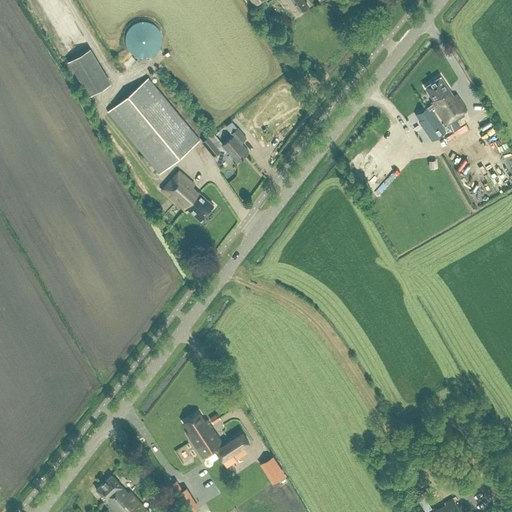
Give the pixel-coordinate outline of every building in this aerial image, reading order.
[(296,15),(308,6),(303,0),(281,0),(286,7),(289,5),(296,15)] [(158,28),(156,25),(154,23),(151,22),(148,21),(145,20),(142,20),(139,20),(136,21),(133,23),(131,25),(129,27),(127,29),(126,32),(125,35),(124,38),(125,42),(126,45),(127,47),(129,50),(131,52),(133,54),(136,56),(139,57),(142,57),(146,57),(149,56),(152,55),(154,53),(157,51),(159,49),(160,46),(161,43),(162,40),(161,36),(161,33),(160,30),(158,28)] [(111,82),(90,47),(67,60),(88,95),(111,82)] [(456,121),(467,113),(466,110),(467,109),(456,93),(453,95),(440,75),(424,86),(433,99),(430,101),(432,103),(428,105),(415,114),(419,120),(418,120),(432,140),(445,131),(437,119),(441,117),(446,123),(447,123),(452,130),(459,126),(456,121)] [(159,172),(199,139),(148,77),(107,111),(159,172)] [(236,161),(248,151),(240,141),(246,137),(237,127),(230,133),(232,135),(222,144),(236,161)] [(201,141),(213,155),(221,149),(210,137),(214,133),(211,129),(207,133),(208,135),(201,141)] [(465,138),(453,143),(469,179),(487,170),(485,166),(492,163),(487,153),(474,159),(465,138)] [(376,144),(384,153),(388,149),(380,140),(376,144)] [(408,164),(398,154),(378,172),(388,182),(408,164)] [(200,219),(213,204),(192,186),(194,183),(178,169),(161,189),(185,210),(187,207),(200,219)] [(203,457),(214,449),(223,443),(222,443),(206,418),(204,420),(198,411),(183,421),(188,430),(186,431),(203,457)] [(241,430),(222,443),(223,443),(214,449),(225,466),(235,459),(232,453),(249,441),(241,430)] [(465,446),(453,462),(467,472),(474,463),(469,459),(474,453),(465,446)] [(261,456),(271,477),(285,471),(274,450),(261,456)] [(141,511),(146,508),(129,490),(127,492),(111,474),(105,480),(101,483),(102,483),(95,488),(106,500),(104,501),(113,511),(108,511),(107,511),(141,511)] [(428,481),(421,486),(426,495),(427,495),(431,501),(438,497),(428,481)] [(187,482),(180,486),(192,507),(198,503),(187,482)] [(420,486),(415,490),(425,506),(430,502),(420,486)] [(460,511),(452,497),(444,501),(445,503),(430,511),(460,511)]
